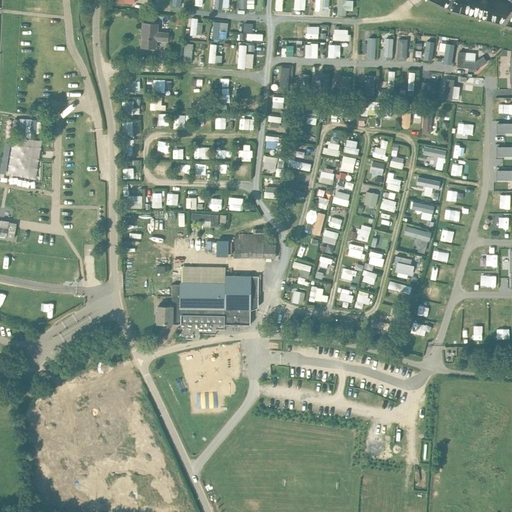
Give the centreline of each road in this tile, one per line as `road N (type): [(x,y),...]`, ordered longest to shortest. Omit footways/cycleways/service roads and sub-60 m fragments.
road 1 (unclassified): [(206,511),(115,298),(97,0)]
road 2 (track): [(430,369),(350,345),(261,334)]
